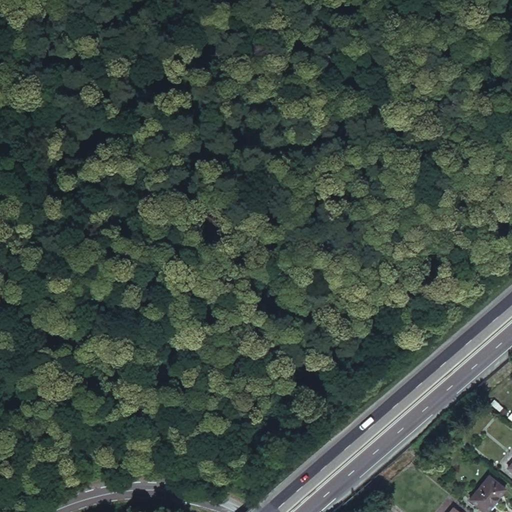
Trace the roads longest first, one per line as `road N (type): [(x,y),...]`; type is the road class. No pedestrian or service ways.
road 1 (trunk): [(511,302),(269,511)]
road 2 (trunk): [(302,511),(511,332)]
road 3 (tertiary): [(230,511),(158,487),(94,492),(47,511)]
